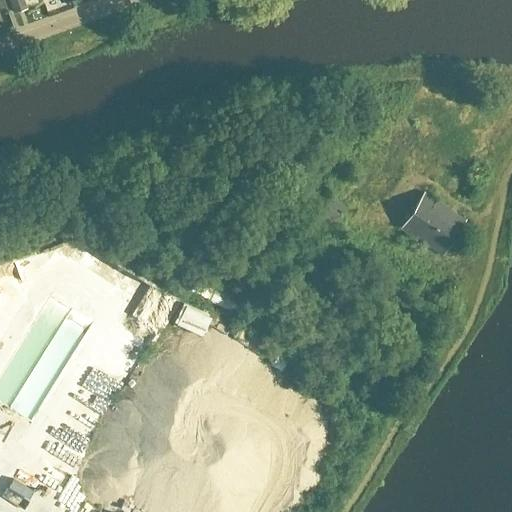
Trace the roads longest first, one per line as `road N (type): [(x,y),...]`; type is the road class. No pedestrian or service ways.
road 1 (track): [(397,427),(455,336),(511,165)]
road 2 (residential): [(0,42),(115,0)]
